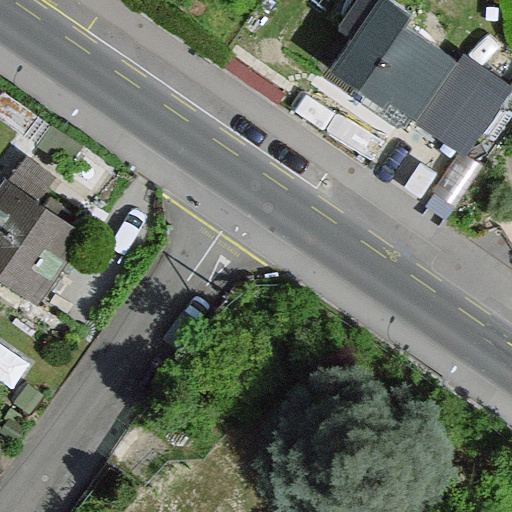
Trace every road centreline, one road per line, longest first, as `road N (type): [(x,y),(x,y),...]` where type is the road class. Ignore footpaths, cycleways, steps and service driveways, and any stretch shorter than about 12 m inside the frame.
road 1 (residential): [(255,179),(18,511)]
road 2 (residential): [(511,358),(255,179)]
road 3 (residential): [(255,179),(0,5)]
